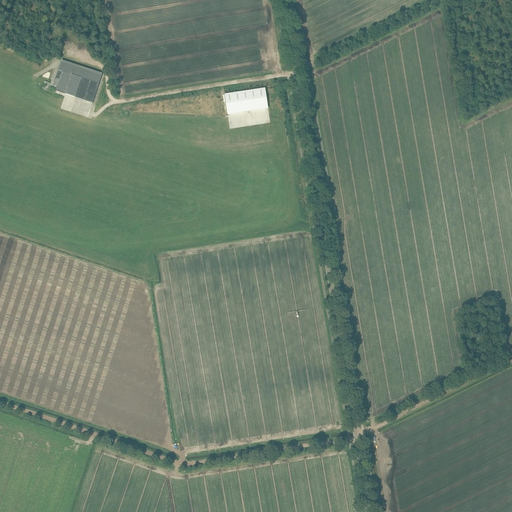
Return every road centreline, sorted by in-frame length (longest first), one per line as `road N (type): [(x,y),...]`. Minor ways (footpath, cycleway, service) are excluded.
road 1 (tertiary): [(368,511),(281,0)]
road 2 (track): [(0,404),(180,465),(349,438)]
road 3 (track): [(284,73),(109,98),(101,61),(70,42),(51,0)]
road 4 (track): [(511,359),(365,433)]
